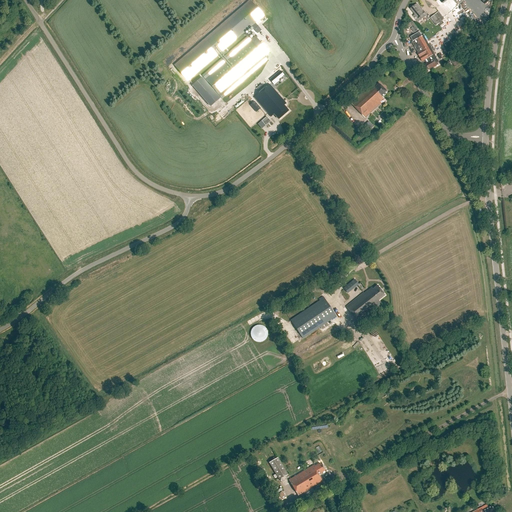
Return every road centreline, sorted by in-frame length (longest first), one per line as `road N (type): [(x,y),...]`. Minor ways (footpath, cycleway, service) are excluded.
road 1 (secondary): [(511,417),(486,138)]
road 2 (tertiary): [(190,197),(147,182),(128,164),(25,0)]
road 3 (tertiary): [(190,197),(228,188),(288,143),(393,35)]
road 4 (unclassified): [(0,330),(85,268),(171,228),(190,197)]
road 5 (tertiary): [(486,138),(454,136),(440,126),(393,35)]
road 6 (track): [(288,143),(367,258)]
road 7 (secondary): [(486,138),(506,0)]
